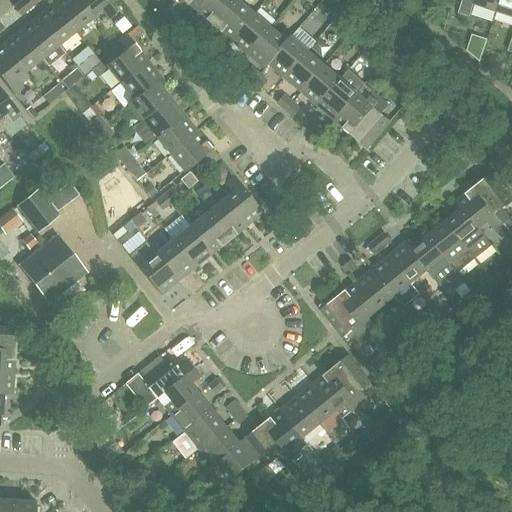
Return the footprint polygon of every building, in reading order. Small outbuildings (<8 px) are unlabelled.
[(21,15),(29,9),(23,0),(14,7),(21,15)] [(22,0),(23,0),(29,9),(38,2),(36,0),(22,0)] [(58,0),(53,4),(76,32),(92,18),(77,0),(58,0)] [(106,0),(77,0),(92,18),(101,11),(108,20),(117,13),(106,0)] [(185,0),(199,12),(208,0),(185,0)] [(237,0),(208,0),(199,12),(215,26),(237,0)] [(255,13),(240,0),(237,0),(215,26),(232,40),(255,13)] [(325,8),(331,0),(323,0),(320,4),(325,8)] [(475,4),(497,11),(500,0),(463,0),(459,13),(470,17),(475,4)] [(511,0),(500,0),(497,11),(511,15),(511,0)] [(53,4),(36,17),(59,45),(76,32),(53,4)] [(179,19),(187,26),(194,18),(186,11),(179,19)] [(344,27),(347,24),(352,19),(344,12),(337,20),(344,27)] [(248,54),(271,27),(255,13),(232,40),(248,54)] [(42,59),(59,45),(36,17),(19,31),(42,59)] [(194,18),(187,26),(195,33),(202,25),(194,18)] [(271,27),(248,54),(265,68),(292,37),(291,36),(287,40),(271,27)] [(19,31),(3,44),(25,72),(42,59),(19,31)] [(120,83),(148,61),(127,35),(119,41),(126,50),(106,66),(120,83)] [(270,65),(285,78),(308,51),(292,37),(265,68),(266,69),(270,65)] [(212,47),(220,54),(227,46),(219,39),(212,47)] [(16,79),(25,72),(3,44),(0,46),(0,76),(14,95),(23,88),(16,79)] [(220,54),(228,61),(235,53),(227,46),(220,54)] [(382,50),(373,61),(381,68),(389,59),(391,57),(389,55),(382,50)] [(308,51),(285,78),(301,92),(325,65),(308,51)] [(94,54),(84,62),(91,70),(100,62),(94,54)] [(148,61),(120,83),(133,99),(128,103),(129,104),(157,81),(158,82),(162,79),(148,61)] [(102,63),(92,71),(97,78),(107,70),(102,63)] [(301,92),(318,106),(341,79),(325,65),(301,92)] [(245,75),(253,82),(260,74),(252,67),(245,75)] [(349,70),(341,79),(318,106),(334,120),(358,93),(365,85),(365,84),(349,70)] [(77,81),(69,72),(60,80),(68,90),(77,81)] [(260,74),(253,82),(261,89),(269,80),(260,74)] [(129,104),(143,121),(170,98),(158,82),(157,81),(129,104)] [(56,87),(62,95),(65,92),(66,91),(60,84),(56,87)] [(373,92),(365,85),(358,93),(334,120),(351,134),(381,99),(373,92)] [(0,124),(4,129),(21,115),(0,88),(0,124)] [(278,104),(286,110),(293,102),(285,95),(278,104)] [(156,138),(184,115),(170,98),(143,121),(156,138)] [(351,134),(368,149),(391,121),(382,114),(389,106),(381,99),(351,134)] [(301,109),(293,102),(286,110),(294,117),(301,109)] [(89,122),(96,130),(105,123),(98,115),(89,122)] [(156,138),(170,154),(198,132),(184,115),(156,138)] [(473,132),(454,115),(440,132),(459,149),(473,132)] [(105,123),(96,130),(103,138),(111,132),(105,123)] [(310,132),(318,138),(325,130),(317,123),(310,132)] [(219,158),(198,132),(170,154),(184,172),(204,156),(211,164),(219,158)] [(34,161),(49,149),(42,142),(28,154),(34,161)] [(117,155),(123,164),(132,157),(125,149),(117,155)] [(132,157),(123,164),(130,172),(138,166),(132,157)] [(0,188),(9,181),(0,168),(0,188)] [(190,173),(181,180),(188,188),(196,181),(190,173)] [(473,187),(503,224),(511,217),(504,209),(511,202),(511,199),(491,173),(473,187)] [(245,227),(263,213),(234,177),(225,184),(232,192),(223,199),(245,227)] [(150,183),(143,188),(150,198),(157,192),(150,183)] [(69,184),(48,200),(58,212),(79,196),(69,184)] [(456,202),(462,209),(462,208),(485,236),(486,235),(480,228),(488,222),(495,230),(503,224),(473,187),(456,202)] [(172,188),(164,195),(171,203),(179,197),(172,188)] [(59,218),(49,206),(38,191),(18,208),(38,234),(59,218)] [(171,203),(164,195),(156,202),(162,210),(171,203)] [(223,199),(206,213),(228,241),(245,227),(223,199)] [(462,208),(462,209),(446,222),(468,250),(476,259),(492,246),(485,236),(462,208)] [(0,229),(5,236),(22,222),(13,211),(0,221),(0,229)] [(206,213),(189,226),(212,254),(228,241),(206,213)] [(139,214),(131,220),(137,229),(146,222),(139,214)] [(511,218),(511,217),(503,224),(511,234),(511,218)] [(476,259),(468,250),(446,222),(429,235),(451,263),(459,273),(476,259)] [(189,226),(172,240),(195,268),(212,254),(189,226)] [(385,233),(376,240),(383,248),(391,241),(385,233)] [(52,302),(90,272),(59,235),(22,263),(52,302)] [(429,235),(413,248),(412,249),(429,269),(428,270),(441,287),(459,273),(451,263),(429,235)] [(156,253),(178,281),(195,268),(172,240),(156,253)] [(376,240),(368,246),(375,255),(383,248),(376,240)] [(407,241),(389,255),(411,283),(428,270),(429,269),(412,249),(413,248),(407,241)] [(161,295),(178,281),(156,253),(147,260),(140,252),(131,259),(161,295)] [(420,294),(411,283),(389,255),(372,269),(395,297),(403,308),(420,294)] [(358,268),(351,260),(343,267),(349,275),(358,268)] [(372,269),(355,282),(378,310),(395,297),(372,269)] [(502,271),(492,279),(499,288),(509,280),(502,271)] [(488,296),(499,288),(492,279),(482,288),(488,296)] [(355,282),(338,296),(361,324),(368,332),(376,326),(369,317),(378,310),(355,282)] [(477,295),(460,309),(468,320),(486,306),(477,295)] [(360,339),(368,332),(361,324),(338,296),(321,310),(344,338),(352,331),(359,339),(360,339)] [(442,320),(426,333),(433,341),(448,329),(442,320)] [(0,349),(15,350),(17,328),(0,326),(0,349)] [(15,350),(0,349),(0,371),(14,372),(15,350)] [(382,353),(366,365),(379,382),(395,370),(382,353)] [(349,355),(331,369),(360,406),(369,399),(362,391),(371,383),(349,355)] [(159,398),(195,369),(189,361),(180,368),(173,358),(145,381),(159,398)] [(159,398),(172,415),(200,393),(193,384),(202,377),(195,369),(159,398)] [(314,383),(337,411),(342,417),(351,410),(352,412),(360,406),(331,369),(314,383)] [(13,395),(14,372),(0,371),(0,392),(3,393),(3,394),(13,395)] [(218,379),(209,386),(216,394),(224,387),(218,379)] [(320,424),(337,411),(314,383),(298,396),(320,424)] [(214,410),(200,393),(172,415),(186,432),(214,410)] [(281,410),(303,438),(308,444),(325,430),(320,424),(298,396),(281,410)] [(227,407),(233,415),(241,409),(235,401),(227,407)] [(248,417),(241,409),(233,415),(240,424),(248,417)] [(214,410),(186,432),(173,442),(187,459),(199,449),(227,426),(214,410)] [(294,445),(303,438),(281,410),(264,423),(293,460),(295,463),(303,456),(294,445)] [(95,421),(92,423),(85,429),(97,445),(107,437),(95,421)] [(264,423),(247,437),(262,455),(261,456),(268,466),(278,458),(285,466),(293,460),(264,423)] [(199,449),(213,466),(241,443),(240,442),(227,426),(199,449)] [(375,427),(364,436),(371,444),(384,434),(378,427),(376,429),(375,427)] [(241,443),(213,466),(214,467),(221,461),(234,477),(261,456),(262,455),(247,437),(240,442),(241,443)] [(350,445),(342,451),(348,460),(357,453),(350,445)] [(338,447),(327,456),(337,469),(348,460),(338,447)] [(270,465),(257,475),(266,486),(278,476),(270,465)] [(317,471),(308,478),(314,486),(324,479),(318,472),(317,471)] [(141,479),(133,487),(141,496),(149,489),(141,479)] [(267,489),(275,500),(288,490),(279,479),(267,489)] [(0,511),(12,511),(13,500),(0,499),(0,511)] [(13,500),(12,511),(35,511),(36,501),(13,500)]
